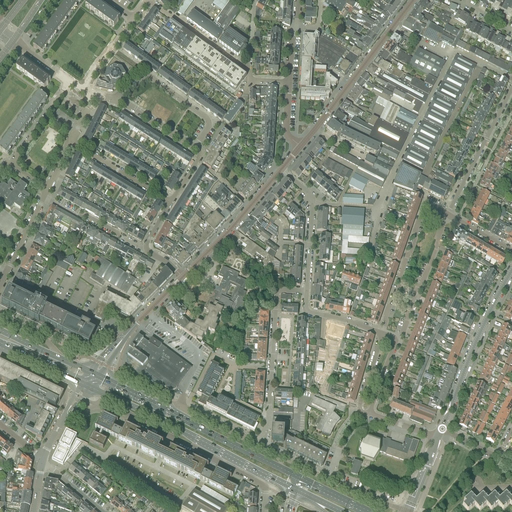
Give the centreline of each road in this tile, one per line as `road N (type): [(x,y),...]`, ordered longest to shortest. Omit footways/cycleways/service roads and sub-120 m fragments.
road 1 (primary): [(118,401),(288,486)]
road 2 (tertiary): [(440,429),(511,270)]
road 3 (unclassified): [(118,401),(132,419),(265,487)]
road 4 (residential): [(447,214),(427,203),(423,210),(381,333)]
road 5 (primary): [(297,478),(156,406)]
road 6 (residential): [(257,444),(268,419),(275,289)]
road 7 (residential): [(398,161),(423,174),(480,62)]
road 8 (tertiary): [(300,146),(392,27)]
road 9 (unclassified): [(116,100),(153,81),(211,124),(195,147)]
road 10 (residential): [(447,214),(511,88)]
road 11 (residential): [(394,339),(447,214)]
road 12 (residential): [(249,72),(149,0)]
road 13 (residential): [(311,204),(381,209),(398,161)]
